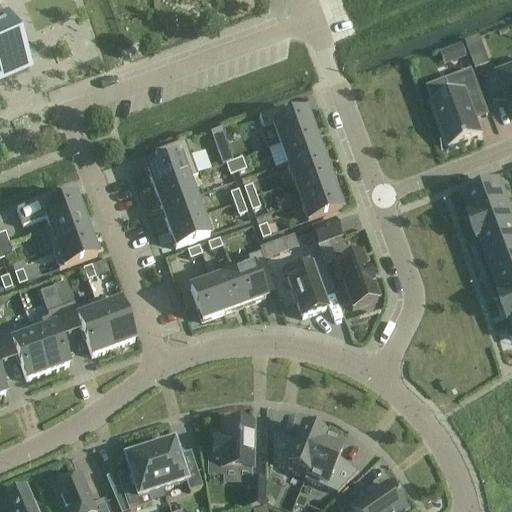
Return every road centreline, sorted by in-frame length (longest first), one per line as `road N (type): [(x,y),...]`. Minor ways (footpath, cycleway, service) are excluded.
road 1 (residential): [(160,370),(69,108),(314,19)]
road 2 (residential): [(160,370),(234,347),(290,345),(378,377)]
road 3 (residential): [(378,377),(413,307),(383,196)]
road 4 (residential): [(383,196),(314,19)]
road 5 (residential): [(0,466),(88,421),(160,370)]
road 6 (residential): [(378,377),(411,403),(437,440),(466,511)]
road 7 (residential): [(383,196),(511,149)]
